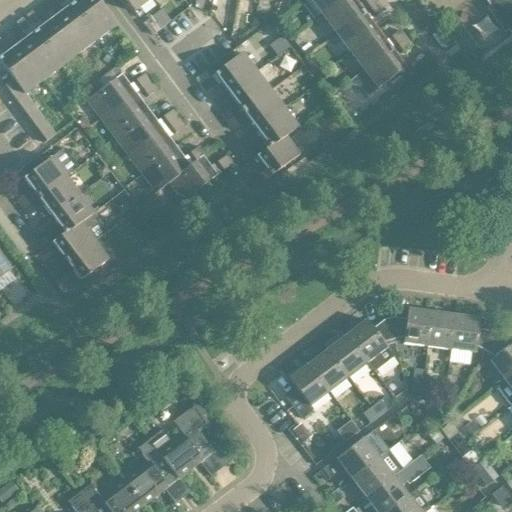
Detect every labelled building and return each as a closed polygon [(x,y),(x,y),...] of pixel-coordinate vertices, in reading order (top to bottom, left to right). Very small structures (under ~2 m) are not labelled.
[(116,25),(97,0),(75,0),(71,3),(98,39),(116,25)] [(124,0),(134,12),(148,0),(124,0)] [(342,0),(310,0),(322,15),(342,0)] [(354,0),(342,0),(322,15),(336,34),(364,13),(354,0)] [(367,10),(378,2),(376,0),(363,0),(361,2),(367,10)] [(489,3),(480,9),(476,12),(499,42),(511,33),(511,0),(489,0),(488,1),(489,3)] [(384,10),(378,2),(367,10),(373,18),(384,10)] [(98,39),(71,3),(53,17),(79,53),(98,39)] [(159,6),(142,17),(153,33),(169,23),(159,6)] [(32,11),(24,16),(32,27),(40,21),(32,11)] [(364,13),(336,34),(349,52),(377,31),(364,13)] [(24,16),(16,23),(23,33),(32,27),(24,16)] [(53,17),(35,31),(61,66),(79,53),(53,17)] [(395,46),(405,38),(399,30),(389,38),(395,46)] [(61,66),(35,31),(16,45),(43,80),(61,66)] [(377,31),(349,52),(363,70),(391,49),(377,31)] [(405,38),(395,46),(401,54),(411,46),(405,38)] [(16,45),(0,56),(0,62),(12,79),(2,86),(44,143),(55,135),(50,129),(59,122),(46,105),(37,112),(24,94),(43,80),(16,45)] [(405,68),(391,49),(363,70),(377,89),(405,68)] [(228,93),(256,72),(242,53),(214,74),(228,93)] [(256,72),(228,93),(242,111),(270,90),(256,72)] [(100,119),(135,93),(121,74),(86,100),(100,119)] [(144,74),(133,82),(145,98),(156,90),(144,74)] [(215,83),(210,77),(199,85),(204,91),(215,83)] [(270,90),(242,111),(256,130),(283,109),(270,90)] [(135,93),(100,119),(114,137),(149,111),(135,93)] [(244,122),(232,106),(221,114),(233,130),(244,122)] [(297,127),(283,109),(256,130),(269,147),(285,137),(297,127)] [(149,111),(114,137),(128,156),(163,130),(149,111)] [(171,111),(161,118),(173,135),(183,127),(171,111)] [(177,148),(163,130),(128,156),(141,175),(177,148)] [(265,150),(256,157),(270,176),(298,155),(285,137),(269,147),(265,150)] [(256,157),(265,150),(259,142),(248,150),(254,158),(256,157)] [(193,162),(203,156),(204,155),(198,146),(187,154),(193,162)] [(64,148),(54,155),(43,163),(26,176),(23,178),(37,197),(68,175),(78,167),(64,148)] [(190,165),(177,148),(141,175),(155,193),(168,183),(167,182),(190,165)] [(193,162),(190,165),(167,182),(168,183),(182,201),(217,175),(203,156),(193,162)] [(231,164),(225,156),(214,164),(221,172),(231,164)] [(26,176),(43,163),(38,157),(21,170),(26,176)] [(260,170),(249,178),(256,187),(266,179),(260,170)] [(82,193),(68,175),(37,197),(51,216),(82,193)] [(23,208),(33,200),(27,192),(16,200),(23,208)] [(96,212),(82,193),(51,216),(65,234),(82,220),(83,221),(96,212)] [(39,208),(33,200),(23,208),(29,216),(39,208)] [(82,220),(65,234),(61,237),(52,244),(65,262),(96,239),(83,221),(82,220)] [(52,244),(61,237),(54,228),(44,236),(50,244),(51,243),(52,244)] [(110,258),(96,239),(65,262),(80,281),(110,258)] [(64,268),(52,252),(41,260),(53,276),(64,268)] [(0,255),(0,276),(10,269),(0,255)] [(426,347),(431,312),(407,309),(406,316),(392,314),(387,315),(393,340),(403,341),(403,344),(426,347)] [(455,315),(431,312),(426,347),(450,350),(455,315)] [(366,320),(346,335),(368,363),(374,372),(394,357),(386,346),(393,340),(387,315),(381,316),(370,325),(366,320)] [(480,318),(455,315),(450,350),(475,353),(475,351),(484,352),(497,330),(493,327),(479,326),(480,318)] [(497,330),(484,352),(485,352),(491,360),(489,362),(503,381),(511,374),(511,344),(511,345),(503,333),(497,330)] [(368,363),(346,335),(327,349),(349,378),(368,363)] [(349,378),(327,349),(307,364),(330,392),(349,378)] [(330,392),(307,364),(288,379),(297,390),(286,398),(301,419),(313,410),(310,407),(330,392)] [(511,374),(503,381),(511,392),(511,374)] [(422,385),(420,396),(431,397),(433,386),(422,385)] [(180,437),(171,444),(157,427),(146,435),(159,453),(178,478),(199,462),(210,477),(228,463),(212,443),(209,446),(198,432),(209,424),(202,416),(204,414),(193,399),(180,409),(182,411),(168,421),(180,437)] [(371,407),(378,416),(387,410),(380,401),(371,407)] [(378,416),(371,407),(362,414),(369,423),(378,416)] [(455,449),(464,441),(450,422),(440,430),(455,449)] [(373,430),(364,438),(335,459),(350,479),(378,457),(388,450),(373,430)] [(147,462),(124,480),(143,505),(163,489),(175,504),(189,493),(178,478),(159,453),(146,435),(130,447),(137,457),(141,454),(147,462)] [(479,460),(464,441),(455,449),(469,468),(479,460)] [(453,453),(441,460),(452,478),(464,470),(453,453)] [(393,476),(378,457),(350,479),(365,497),(393,476)] [(329,464),(319,471),(326,480),(336,473),(329,464)] [(133,511),(143,505),(124,480),(104,495),(98,486),(102,483),(95,474),(75,489),(92,511),(133,511)] [(393,476),(365,497),(375,511),(385,511),(408,495),(393,476)] [(0,500),(1,503),(19,491),(11,481),(0,488),(0,500)] [(511,497),(502,483),(485,495),(496,511),(507,511),(511,509),(511,497)] [(74,511),(92,511),(75,489),(59,501),(66,510),(71,507),(74,511)] [(408,495),(385,511),(424,511),(429,508),(415,489),(408,495)] [(334,491),(328,496),(335,505),(341,500),(334,491)]
